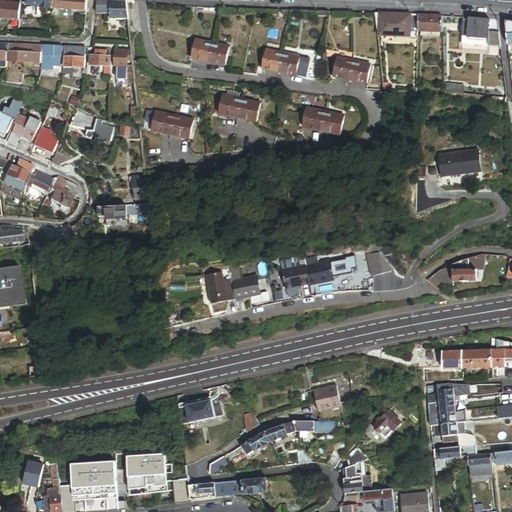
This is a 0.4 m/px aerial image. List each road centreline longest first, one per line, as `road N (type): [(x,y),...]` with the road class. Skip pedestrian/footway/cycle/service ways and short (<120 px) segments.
road 1 (tertiary): [(511,309),(0,413)]
road 2 (residential): [(139,0),(148,51),(168,69),(367,100),(373,125),(359,145),(305,152)]
road 3 (residential): [(511,251),(487,248),(442,262),(402,293),(169,333)]
road 4 (residential): [(0,144),(73,177),(86,196),(67,225),(0,222)]
road 5 (residential): [(305,152),(173,167)]
road 6 (residential): [(92,10),(88,42),(0,39)]
